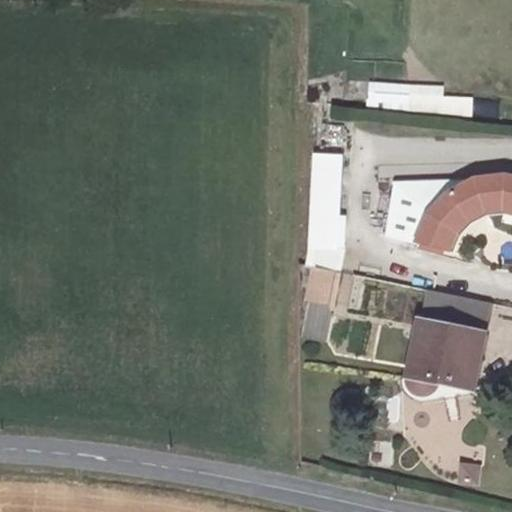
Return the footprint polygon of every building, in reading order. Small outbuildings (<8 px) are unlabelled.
[(369,83),(369,111),(474,113),(474,97),(446,97),(446,84),(369,83)] [(312,263),(336,267),(338,246),(332,245),(335,150),(311,149),(308,243),(314,244),(312,263)] [(391,174),(376,224),(446,246),(450,230),(466,213),(482,206),(501,203),(511,206),(511,170),(496,165),(475,169),(391,174)] [(312,263),(309,301),(332,303),(336,267),(312,263)] [(488,297),(429,286),(423,319),(417,317),(409,370),(410,377),(413,384),(420,388),(428,389),(437,386),(440,381),(442,376),(475,383),(486,329),(482,328),(488,297)] [(459,485),(480,488),(484,466),(462,463),(459,485)]
